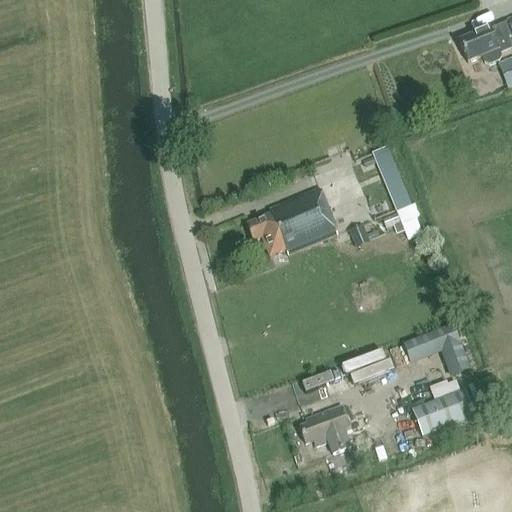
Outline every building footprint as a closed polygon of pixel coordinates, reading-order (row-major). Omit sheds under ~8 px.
[(500,55),(511,50),(511,34),(508,24),(490,31),(490,30),(459,43),(467,64),(482,59),(485,65),(489,67),(499,63),(501,58),(500,55)] [(387,149),(375,154),(398,212),(410,207),(387,149)] [(270,259),(286,252),(288,257),(337,236),(320,192),(270,212),(271,217),(247,227),(253,243),(262,240),(270,259)] [(440,356),(450,380),(471,372),(453,327),(402,347),(410,368),(440,356)] [(361,363),(323,377),(330,396),(368,382),(361,363)] [(412,413),(422,440),(475,421),(464,393),(412,413)] [(311,425),(299,429),(306,446),(314,443),(316,449),(328,445),(333,457),(351,450),(346,438),(352,435),(343,408),(309,421),(311,425)] [(287,494),(319,484),(316,473),(284,484),(287,494)]
